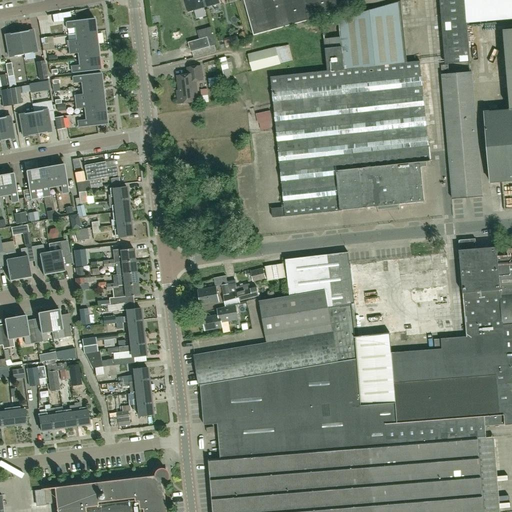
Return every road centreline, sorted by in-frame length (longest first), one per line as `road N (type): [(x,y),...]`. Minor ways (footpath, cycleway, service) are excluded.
road 1 (residential): [(511,224),(164,264)]
road 2 (residential): [(0,465),(183,439)]
road 3 (unclassified): [(183,439),(164,264)]
road 4 (residential): [(0,161),(149,134)]
road 5 (residential): [(0,294),(64,282),(67,295),(9,305)]
road 6 (unclassified): [(149,134),(133,0)]
road 7 (unclassified): [(164,264),(149,134)]
